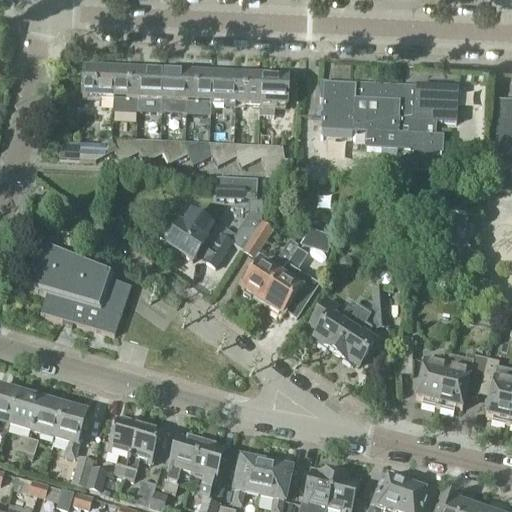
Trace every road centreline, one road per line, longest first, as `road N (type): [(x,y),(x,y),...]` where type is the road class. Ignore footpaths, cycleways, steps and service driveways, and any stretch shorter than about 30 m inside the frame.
road 1 (tertiary): [(511,35),(154,19),(44,3)]
road 2 (residential): [(360,437),(0,342)]
road 3 (residential): [(360,437),(187,313)]
road 4 (residential): [(8,189),(44,3)]
road 5 (residential): [(511,473),(360,437)]
